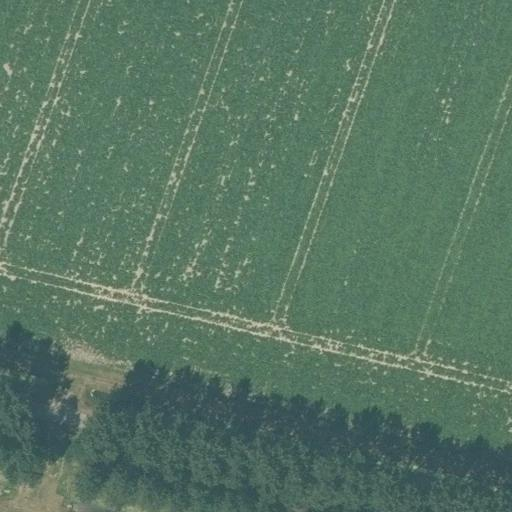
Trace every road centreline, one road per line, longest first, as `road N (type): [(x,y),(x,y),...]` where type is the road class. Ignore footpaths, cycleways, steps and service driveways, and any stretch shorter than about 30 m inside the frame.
road 1 (track): [(511,471),(0,351)]
road 2 (unclassified): [(464,511),(0,403)]
road 3 (track): [(38,511),(73,368)]
